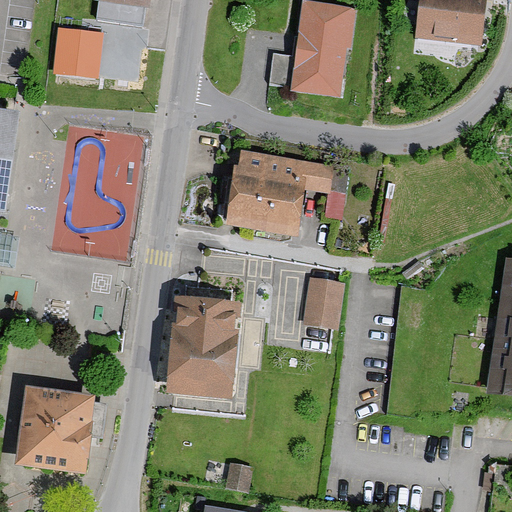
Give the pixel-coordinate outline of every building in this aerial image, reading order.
[(153,0),(97,0),(95,11),(151,19),(153,0)] [(421,0),(417,42),(483,50),(489,0),(421,0)] [(357,15),(304,8),(297,60),(274,57),(270,89),(294,92),(293,96),(340,102),(347,53),(352,54),(357,15)] [(81,83),(87,39),(60,35),(54,79),(81,83)] [(22,123),(0,119),(0,250),(2,237),(0,236),(0,224),(7,225),(22,123)] [(331,200),(335,169),(245,155),(242,173),(237,172),(228,230),(301,241),(308,196),(331,200)] [(61,197),(58,249),(131,253),(133,200),(61,197)] [(511,400),(511,268),(506,268),(489,397),(511,400)] [(345,289),(311,283),(303,330),(336,336),(345,289)] [(219,293),(187,290),(185,305),(180,305),(171,399),(237,405),(241,372),(260,374),(265,324),(243,322),(245,311),(235,310),(236,300),(219,298),(219,293)] [(97,404),(29,395),(19,471),(87,480),(97,404)] [(251,474),(231,469),(225,493),(245,498),(251,474)]
